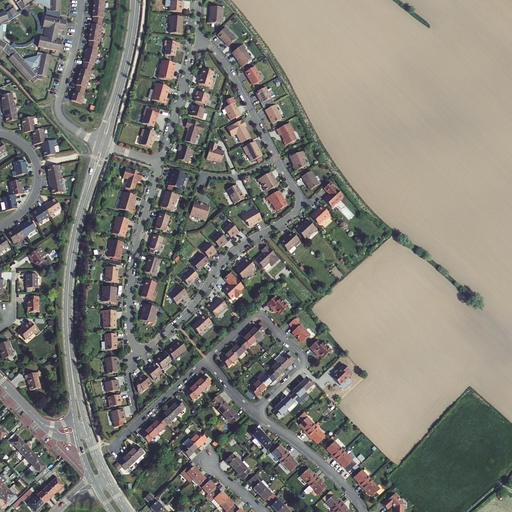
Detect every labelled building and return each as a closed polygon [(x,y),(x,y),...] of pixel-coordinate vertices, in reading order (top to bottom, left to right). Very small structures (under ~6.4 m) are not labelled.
[(16,4),(21,11),(37,0),(39,3),(47,8),(47,12),(60,13),(60,0),(20,0),(21,1),(16,4)] [(102,0),(93,0),(93,3),(92,3),(91,11),(103,12),(103,4),(102,4),(102,0)] [(183,3),(170,2),(169,11),(181,12),(181,10),(181,7),(183,8),(183,3)] [(12,3),(6,7),(9,11),(15,7),(12,3)] [(223,8),(210,7),(210,15),(211,15),(211,18),(209,18),(208,18),(208,23),(221,24),(221,16),(223,16),(223,8)] [(9,12),(12,17),(17,13),(14,9),(9,12)] [(103,12),(91,11),(91,19),(92,20),(91,23),(100,25),(101,20),(102,21),(103,12)] [(1,25),(9,22),(5,12),(0,14),(0,53),(1,54),(3,52),(10,58),(8,60),(28,83),(31,81),(34,84),(37,80),(42,81),(43,77),(46,78),(51,57),(38,54),(36,59),(27,61),(25,63),(16,53),(7,45),(0,40),(0,39),(1,38),(2,28),(1,25)] [(47,12),(46,18),(59,21),(60,16),(60,13),(47,12)] [(182,18),(169,17),(169,19),(168,25),(170,25),(169,34),(182,35),(182,29),(181,29),(180,29),(180,25),(182,26),(182,18)] [(38,48),(59,53),(61,43),(59,42),(61,36),(62,32),(63,32),(65,22),(59,21),(46,18),(44,18),(42,28),(45,28),(42,39),(40,38),(38,48)] [(100,25),(91,23),(91,27),(90,27),(88,35),(99,37),(101,29),(100,29),(100,25)] [(225,27),(217,36),(222,41),(222,40),(228,46),(235,39),(229,33),(230,33),(225,27)] [(16,28),(13,31),(23,40),(26,37),(16,28)] [(99,37),(88,35),(87,43),(88,43),(87,47),(96,49),(97,45),(98,45),(99,37)] [(179,43),(165,41),(164,46),(166,46),(165,55),(175,57),(176,48),(178,48),(179,43)] [(243,46),(232,54),(236,60),(237,59),(239,62),(238,63),(237,63),(241,69),(251,62),(246,54),(247,53),(244,48),(243,46)] [(96,49),(87,47),(86,50),(85,50),(83,57),(94,60),(96,53),(95,53),(96,49)] [(82,65),(81,68),(90,71),(91,67),(93,67),(94,60),(83,57),(81,64),(82,65)] [(175,64),(162,61),(161,65),(160,65),(159,67),(160,68),(158,79),(165,80),(167,79),(170,80),(173,78),(172,77),(171,75),(172,71),(173,71),(175,64)] [(254,67),(245,73),(248,79),(248,78),(253,86),(262,81),(257,73),(258,73),(254,67)] [(79,71),(77,79),(88,83),(90,75),(89,74),(90,71),(81,68),(80,72),(79,71)] [(214,73),(203,69),(201,74),(202,74),(201,77),(200,77),(198,84),(211,88),(213,81),(211,80),(214,73)] [(75,88),(74,91),(83,94),(84,91),(85,91),(88,83),(77,79),(74,88),(75,88)] [(155,87),(151,100),(167,105),(168,99),(166,98),(165,98),(165,95),(167,95),(169,88),(156,84),(155,87)] [(265,88),(255,93),(261,104),(271,99),(265,88)] [(72,95),(70,103),(80,106),(83,98),(82,98),(83,94),(74,91),(73,95),(72,95)] [(209,95),(196,91),(194,96),(196,97),(195,99),(194,101),(206,105),(209,95)] [(3,103),(2,103),(2,108),(16,105),(15,100),(14,100),(12,92),(1,94),(3,103)] [(233,103),(224,108),(228,114),(227,115),(230,121),(240,115),(238,111),(237,111),(233,103)] [(2,108),(3,112),(5,112),(6,121),(17,119),(16,110),(17,110),(16,105),(2,108)] [(275,105),(265,111),(268,117),(272,124),(281,120),(277,112),(278,112),(275,105)] [(204,110),(191,106),(190,110),(191,111),(191,113),(190,116),(201,119),(204,110)] [(157,118),(159,111),(151,109),(150,112),(144,110),(142,115),(143,116),(144,116),(141,124),(152,127),(154,121),(155,118),(156,118),(157,118)] [(23,127),(24,132),(33,130),(41,128),(40,125),(36,126),(34,116),(22,118),(24,127),(23,127)] [(204,125),(187,120),(185,127),(187,128),(189,128),(188,131),(185,142),(193,144),(194,143),(195,142),(196,140),(195,139),(197,133),(202,135),(204,125)] [(242,120),(226,128),(231,137),(236,134),(241,143),(250,138),(244,127),(246,126),(242,120)] [(289,123),(276,130),(279,136),(281,135),(284,140),(282,141),(285,146),(291,143),(292,144),(294,143),(295,141),(296,140),(292,133),(294,132),(289,123)] [(34,139),(35,143),(41,142),(48,141),(46,135),(44,128),(41,128),(33,130),(35,139),(34,139)] [(153,140),(155,133),(142,130),(140,137),(142,137),(139,145),(150,148),(152,143),(151,143),(152,140),(153,140)] [(55,139),(48,141),(41,142),(42,147),(43,147),(44,155),(56,153),(55,143),(56,143),(55,139)] [(254,142),(242,148),(246,156),(248,155),(251,162),(261,156),(254,142)] [(215,150),(217,145),(210,143),(209,148),(209,149),(206,160),(212,161),(213,160),(217,161),(217,163),(221,160),(224,152),(219,150),(218,151),(215,150)] [(193,150),(179,146),(178,151),(180,151),(178,160),(187,163),(190,155),(191,155),(193,150)] [(301,153),(289,159),(292,165),(293,164),(295,167),(294,168),(292,168),(295,173),(306,167),(303,160),(304,159),(302,155),(301,153)] [(12,162),(14,171),(12,171),(13,176),(28,173),(27,169),(26,169),(24,160),(12,162)] [(59,163),(47,165),(49,174),(48,175),(49,179),(62,177),(61,173),(60,173),(59,163)] [(143,174),(125,169),(123,178),(127,179),(125,188),(134,191),(136,183),(137,180),(138,180),(140,181),(143,174)] [(184,177),(185,175),(171,171),(170,177),(170,178),(169,181),(167,180),(165,185),(180,189),(184,177)] [(311,171),(301,177),(305,183),(310,190),(318,185),(314,178),(315,177),(311,171)] [(280,184),(277,180),(275,181),(274,182),(272,179),(274,178),(270,173),(259,179),(260,181),(266,192),(280,184)] [(62,177),(49,179),(50,184),(51,184),(52,192),(63,190),(62,181),(63,180),(62,177)] [(16,194),(24,192),(23,188),(22,188),(21,180),(9,182),(11,191),(10,191),(11,195),(16,194)] [(328,195),(323,199),(331,208),(336,204),(335,204),(339,200),(340,200),(342,199),(342,197),(343,197),(339,193),(340,192),(333,185),(332,186),(330,183),(324,189),(330,195),(328,196),(328,195)] [(236,185),(227,190),(231,197),(230,198),(234,204),(244,198),(241,192),(240,193),(236,185)] [(279,191),(268,197),(269,199),(272,204),(273,203),(277,211),(288,205),(286,199),(285,200),(283,201),(282,198),(283,197),(279,191)] [(178,196),(165,192),(163,199),(164,200),(163,203),(162,203),(161,202),(159,207),(172,211),(174,203),(175,203),(177,198),(178,196)] [(122,195),(118,209),(133,214),(135,208),(132,207),(131,207),(132,204),(133,204),(136,197),(123,193),(122,195)] [(4,202),(6,210),(17,207),(16,199),(17,199),(16,194),(11,195),(2,197),(3,202),(4,202)] [(47,201),(43,203),(50,215),(54,212),(56,215),(61,212),(61,206),(55,197),(47,202),(47,201)] [(199,201),(194,200),(191,212),(193,216),(198,217),(198,218),(199,219),(201,219),(202,219),(205,220),(209,207),(202,205),(201,206),(198,205),(198,204),(199,201)] [(47,217),(50,215),(43,203),(39,206),(39,207),(32,212),(39,222),(46,217),(47,217)] [(316,223),(318,225),(320,223),(325,219),(325,220),(326,219),(327,219),(329,218),(329,216),(330,215),(321,206),(317,211),(314,214),(314,213),(310,216),(316,223)] [(250,211),(241,216),(245,223),(246,223),(248,226),(252,227),(252,226),(253,224),(256,222),(257,223),(261,220),(255,208),(253,209),(252,209),(250,210),(250,211)] [(170,217),(159,214),(157,220),(155,229),(165,232),(167,224),(168,224),(170,217)] [(129,221),(117,217),(114,225),(116,225),(113,234),(125,238),(127,232),(126,231),(125,231),(126,228),(127,228),(129,221)] [(21,222),(18,224),(26,236),(29,234),(28,233),(36,228),(29,218),(22,223),(21,222)] [(316,229),(307,220),(302,224),(303,225),(300,227),(299,226),(298,225),(294,228),(305,240),(314,231),(316,229)] [(230,223),(223,229),(231,238),(233,236),(234,235),(235,236),(239,232),(230,223)] [(26,236),(18,224),(13,228),(14,228),(7,233),(13,242),(20,238),(21,239),(26,236)] [(218,232),(211,239),(219,248),(221,246),(223,244),(224,245),(227,242),(218,232)] [(283,239),(280,243),(287,251),(293,246),(294,247),(300,242),(291,232),(286,237),(286,238),(284,240),(283,239)] [(164,239),(152,235),(151,240),(151,241),(149,249),(153,250),(159,251),(161,244),(162,244),(164,239)] [(9,245),(3,236),(0,237),(0,252),(1,251),(1,250),(9,245)] [(121,251),(123,243),(110,240),(109,242),(108,248),(109,249),(107,257),(120,260),(121,254),(120,254),(119,254),(120,251),(121,251)] [(207,243),(200,249),(208,258),(210,256),(212,255),(213,256),(217,252),(207,243)] [(279,260),(266,246),(261,251),(262,253),(263,254),(261,256),(260,255),(255,260),(263,268),(269,263),(272,266),(279,260)] [(41,254),(38,249),(28,256),(33,263),(34,262),(37,268),(44,268),(51,263),(48,259),(44,261),(40,255),(41,254)] [(197,258),(191,263),(198,271),(204,265),(208,262),(200,253),(196,257),(197,258)] [(159,261),(148,257),(146,264),(144,272),(154,275),(156,267),(157,267),(159,261)] [(252,264),(247,259),(241,264),(242,265),(239,267),(238,267),(236,267),(236,270),(238,273),(238,275),(243,281),(251,274),(252,274),(254,272),(254,271),(254,270),(250,266),(252,264)] [(106,267),(105,267),(105,274),(107,274),(106,278),(105,279),(108,282),(118,283),(119,278),(117,278),(118,268),(114,268),(106,267)] [(198,277),(190,268),(186,272),(187,273),(181,278),(188,286),(194,280),(194,281),(198,277)] [(230,273),(223,279),(229,285),(230,286),(228,288),(227,287),(222,291),(230,299),(234,296),(236,298),(241,293),(239,291),(243,288),(240,284),(238,282),(230,273)] [(37,275),(26,275),(26,288),(37,288),(37,275)] [(156,284),(145,280),(143,287),(143,288),(141,297),(150,300),(153,291),(154,291),(156,284)] [(174,291),(168,296),(177,306),(181,302),(180,301),(179,300),(182,298),(182,299),(187,294),(178,285),(176,286),(173,289),(174,291)] [(116,288),(103,287),(102,302),(117,304),(118,298),(115,298),(114,298),(114,295),(115,295),(116,288)] [(27,301),(27,313),(39,312),(38,296),(33,297),(30,297),(29,297),(29,301),(27,301)] [(275,308),(278,310),(281,313),(289,306),(281,298),(279,300),(275,296),(267,303),(274,309),(275,308)] [(210,303),(206,307),(215,317),(221,311),(222,312),(227,307),(219,298),(214,303),(215,304),(212,306),(211,305),(210,303)] [(157,309),(145,305),(143,311),(144,312),(143,315),(142,314),(140,320),(147,323),(147,321),(153,323),(156,311),(157,309)] [(115,311),(102,311),(102,314),(102,319),(103,319),(103,329),(116,329),(116,322),(115,322),(114,322),(114,319),(115,319),(115,311)] [(204,315),(199,320),(192,327),(199,334),(206,327),(206,328),(211,324),(204,315)] [(310,336),(295,319),(289,324),(295,330),(293,332),(302,343),(310,336)] [(34,332),(35,334),(38,331),(30,322),(18,332),(25,340),(34,332)] [(255,341),(264,332),(257,324),(253,328),(254,329),(248,334),(255,341)] [(115,334),(104,335),(104,342),(105,342),(106,350),(116,350),(115,341),(116,341),(115,334)] [(244,336),(238,342),(245,350),(255,341),(248,334),(245,337),(244,336)] [(3,359),(13,356),(8,341),(0,344),(0,351),(0,352),(3,359)] [(186,350),(179,341),(174,345),(174,346),(167,352),(173,359),(180,353),(181,354),(186,350)] [(236,358),(245,350),(238,342),(235,344),(236,345),(229,351),(236,358)] [(320,345),(316,342),(309,348),(314,354),(316,353),(318,356),(321,359),(329,352),(322,343),(320,345)] [(228,366),(236,358),(229,351),(225,355),(224,354),(220,358),(228,366)] [(285,354),(292,362),(295,359),(288,351),(285,354)] [(171,360),(164,352),(154,360),(161,368),(171,360)] [(274,362),(281,370),(288,364),(289,365),(292,362),(284,354),(280,357),(277,354),(271,359),(274,362)] [(116,357),(104,359),(105,366),(106,366),(107,374),(117,373),(116,364),(117,364),(116,357)] [(265,371),(273,380),(279,374),(278,373),(281,370),(274,362),(265,371)] [(148,368),(145,371),(153,380),(161,373),(153,363),(149,366),(150,367),(148,368)] [(350,371),(343,364),(336,371),(337,372),(335,375),(332,377),(340,385),(348,377),(346,375),(350,371)] [(255,380),(262,388),(269,382),(270,382),(273,380),(265,371),(255,380)] [(27,380),(30,391),(40,388),(38,377),(41,376),(41,374),(37,375),(37,373),(25,376),(26,380),(27,380)] [(151,384),(142,373),(139,377),(140,378),(138,379),(136,381),(143,390),(151,384)] [(193,384),(200,391),(209,383),(202,375),(198,379),(199,380),(193,384)] [(314,384),(309,378),(306,381),(305,379),(298,385),(305,392),(314,384)] [(118,380),(105,383),(107,393),(118,390),(118,388),(117,385),(119,385),(118,380)] [(262,388),(255,380),(247,387),(255,396),(260,392),(259,391),(262,388)] [(200,391),(193,384),(188,389),(187,388),(183,392),(190,400),(200,391)] [(305,392),(298,385),(292,391),(294,393),(291,395),(296,401),(299,404),(308,396),(305,392)] [(221,416),(228,409),(223,403),(224,402),(217,394),(209,401),(208,402),(221,416)] [(121,395),(108,398),(109,407),(121,405),(120,402),(120,400),(122,400),(121,395)] [(296,401),(291,395),(288,398),(287,396),(280,402),(287,409),(296,401)] [(185,407),(178,399),(173,403),(174,404),(169,409),(176,416),(185,407)] [(287,409),(280,402),(274,408),(275,410),(273,413),(278,418),(287,409)] [(176,416),(169,409),(164,414),(163,413),(159,417),(167,425),(176,416)] [(228,409),(221,416),(229,425),(238,417),(233,412),(232,413),(228,409)] [(124,415),(123,410),(111,412),(113,423),(124,421),(124,417),(123,415),(124,415)] [(315,426),(303,413),(298,419),(301,423),(299,425),(304,431),(303,431),(307,435),(316,427),(315,426)] [(167,425),(159,417),(155,421),(156,422),(150,426),(157,434),(167,425)] [(157,434),(150,426),(145,431),(145,430),(140,434),(148,442),(157,434)] [(317,428),(316,427),(307,435),(311,439),(312,439),(317,444),(325,437),(317,428)] [(265,435),(259,429),(257,430),(254,428),(249,433),(255,439),(252,441),(255,444),(256,444),(265,435)] [(207,440),(199,432),(190,441),(197,448),(202,443),(203,444),(207,440)] [(25,445),(14,433),(5,442),(9,445),(12,443),(18,450),(25,445)] [(271,442),(265,435),(256,444),(258,447),(260,445),(264,448),(261,450),(264,453),(272,446),(269,443),(271,442)] [(197,448),(190,441),(188,438),(182,444),(184,446),(181,449),(188,457),(193,453),(192,452),(197,448)] [(31,452),(28,448),(31,445),(28,441),(25,445),(18,450),(25,458),(31,452)] [(342,450),(334,442),(326,449),(332,455),(331,455),(335,459),(343,451),(342,450)] [(144,453),(136,445),(132,449),(133,449),(128,454),(135,461),(137,464),(143,458),(141,455),(144,453)] [(289,454),(286,450),(285,451),(280,445),(272,453),(281,462),(289,454)] [(345,453),(343,451),(335,459),(338,463),(339,463),(344,468),(352,461),(345,453)] [(38,459),(31,452),(25,458),(32,465),(38,459)] [(135,461),(128,454),(123,459),(122,458),(114,466),(118,470),(122,467),(125,470),(135,461)] [(241,463),(232,454),(225,461),(229,466),(230,465),(234,470),(241,463)] [(293,458),(289,454),(281,462),(290,472),(298,464),(292,459),(293,458)] [(45,467),(38,459),(32,465),(29,468),(33,473),(36,470),(39,473),(45,467)] [(249,467),(243,461),(241,463),(234,470),(239,475),(238,475),(242,480),(250,472),(247,469),(249,467)] [(199,473),(193,466),(191,468),(189,465),(181,473),(189,482),(192,480),(199,473)] [(49,471),(46,468),(34,479),(37,482),(49,471)] [(313,474),(308,468),(300,476),(309,485),(318,477),(314,473),(313,474)] [(370,480),(361,470),(353,478),(359,483),(358,484),(362,488),(370,480)] [(41,479),(44,482),(45,480),(46,481),(53,474),(50,471),(41,479)] [(205,479),(199,473),(192,480),(201,489),(202,488),(206,483),(204,481),(205,479)] [(268,486),(263,480),(260,482),(258,480),(260,477),(257,473),(248,481),(254,487),(253,489),(259,495),(266,488),(268,486)] [(326,487),(321,482),(322,481),(318,477),(309,485),(304,491),(306,494),(308,494),(313,489),(318,495),(326,487)] [(63,486),(56,478),(48,486),(55,493),(63,486)] [(380,489),(370,480),(362,488),(366,492),(366,491),(372,497),(380,489)] [(216,487),(209,481),(206,483),(202,488),(208,494),(206,496),(209,498),(217,491),(214,489),(216,487)] [(8,490),(3,484),(0,486),(0,496),(0,497),(8,490)] [(55,493),(48,486),(42,491),(49,499),(55,493)] [(17,499),(13,495),(16,492),(11,487),(8,490),(0,497),(9,506),(17,499)] [(272,495),(266,488),(259,495),(265,502),(267,499),(270,502),(275,497),(273,494),(272,495)] [(29,489),(12,505),(15,508),(32,492),(30,490),(29,489)] [(49,499),(42,491),(36,496),(43,504),(49,499)] [(228,498),(221,492),(219,494),(217,491),(209,498),(212,501),(211,502),(217,508),(220,505),(228,498)] [(343,503),(339,499),(338,500),(330,491),(322,499),(334,511),(343,503)] [(403,508),(403,504),(400,501),(401,501),(398,498),(398,497),(395,494),(390,498),(390,497),(382,504),(387,510),(391,506),(391,505),(394,509),(393,511),(403,511),(403,508)] [(43,504),(36,496),(28,504),(35,511),(43,504)] [(277,511),(284,506),(275,497),(270,502),(272,505),(271,506),(276,511),(277,511)] [(158,511),(165,505),(159,499),(157,501),(154,498),(149,504),(151,506),(150,508),(153,511),(158,511)] [(234,504),(228,498),(220,505),(226,511),(225,511),(230,511),(235,508),(232,506),(234,504)] [(349,511),(346,508),(347,507),(343,503),(334,511),(349,511)]
